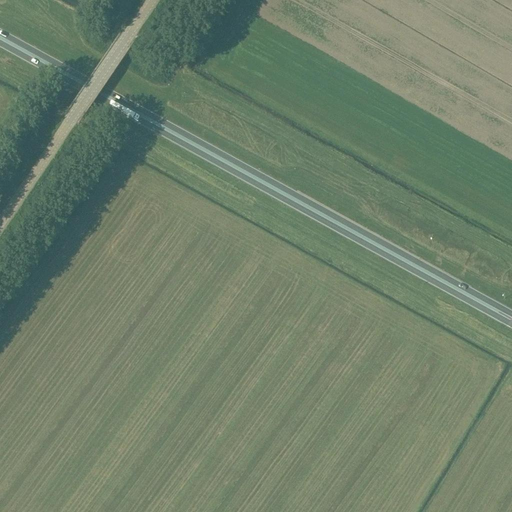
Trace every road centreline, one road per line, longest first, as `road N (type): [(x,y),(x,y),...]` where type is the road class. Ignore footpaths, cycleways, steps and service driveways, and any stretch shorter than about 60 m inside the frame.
road 1 (trunk): [(511,318),(0,37)]
road 2 (tertiary): [(0,226),(152,0)]
